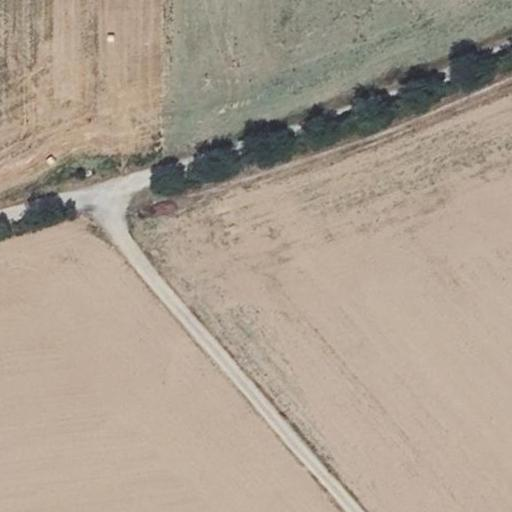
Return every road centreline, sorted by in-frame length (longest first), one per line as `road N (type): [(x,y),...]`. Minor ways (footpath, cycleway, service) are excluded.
road 1 (track): [(0,218),(310,126),(511,47)]
road 2 (track): [(96,192),(125,240),(356,511)]
